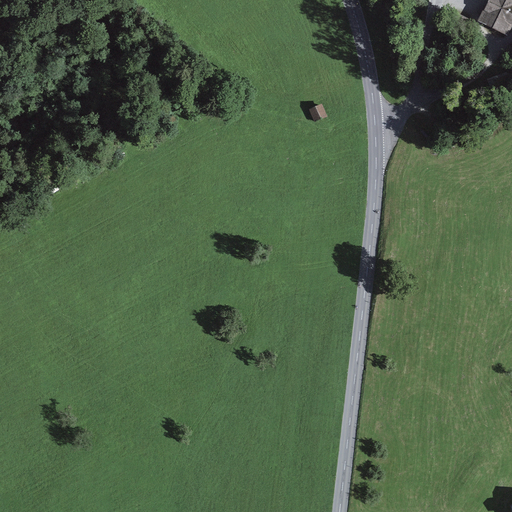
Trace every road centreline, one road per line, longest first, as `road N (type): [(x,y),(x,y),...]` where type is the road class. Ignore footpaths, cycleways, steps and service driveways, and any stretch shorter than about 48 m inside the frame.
road 1 (secondary): [(350,0),(368,67),(376,165),(339,511)]
road 2 (track): [(375,129),(410,104),(435,0)]
